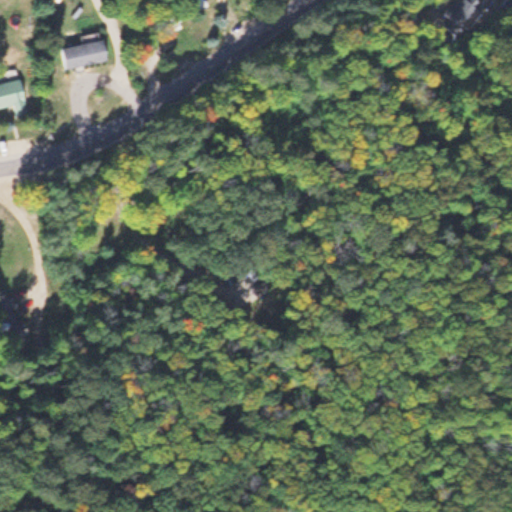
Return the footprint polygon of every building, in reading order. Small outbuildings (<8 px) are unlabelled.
[(206,3),(203,0),(174,0),(161,9),(172,26),(206,3)] [(450,0),(443,8),(465,29),(480,13),(465,0),(450,0)] [(102,60),(98,39),(58,45),(61,67),(102,60)] [(0,81),(0,106),(11,104),(14,117),(25,115),(17,78),(0,81)] [(27,340),(1,289),(0,289),(0,313),(5,324),(6,324),(17,346),(27,340)]
